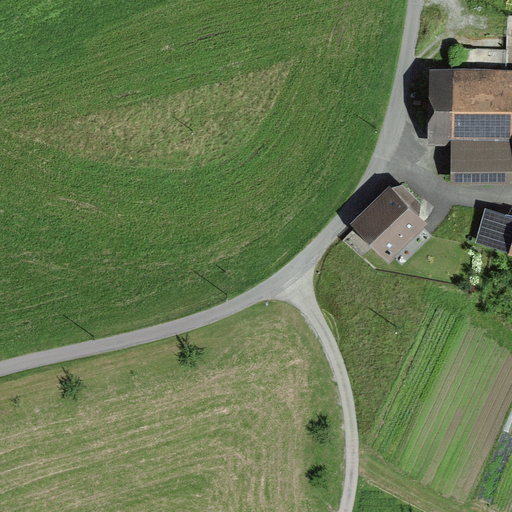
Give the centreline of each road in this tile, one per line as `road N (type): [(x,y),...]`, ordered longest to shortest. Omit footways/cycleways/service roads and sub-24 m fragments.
road 1 (unclassified): [(412,0),(370,194),(299,276),(0,370)]
road 2 (track): [(380,148),(429,185),(497,194),(511,187)]
